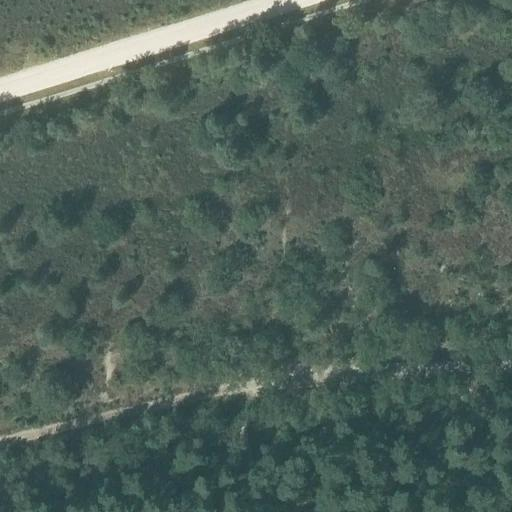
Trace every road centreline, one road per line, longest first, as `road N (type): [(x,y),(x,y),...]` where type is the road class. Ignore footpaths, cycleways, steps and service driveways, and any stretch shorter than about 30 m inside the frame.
road 1 (unclassified): [(0,97),(312,0)]
road 2 (track): [(225,385),(355,361),(511,371)]
road 3 (track): [(225,385),(0,448)]
